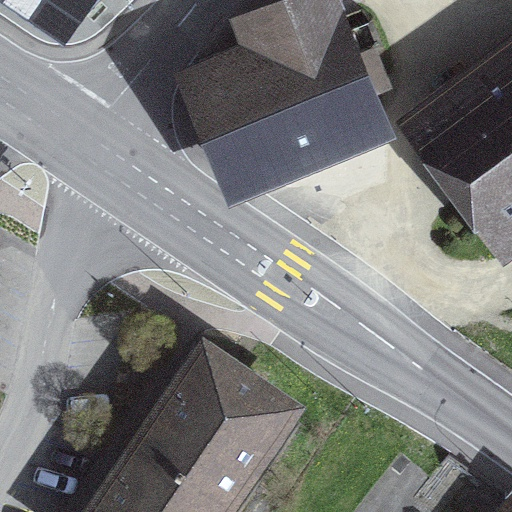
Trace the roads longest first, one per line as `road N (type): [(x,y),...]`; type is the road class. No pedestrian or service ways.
road 1 (primary): [(511,435),(81,141)]
road 2 (tertiary): [(81,141),(195,0)]
